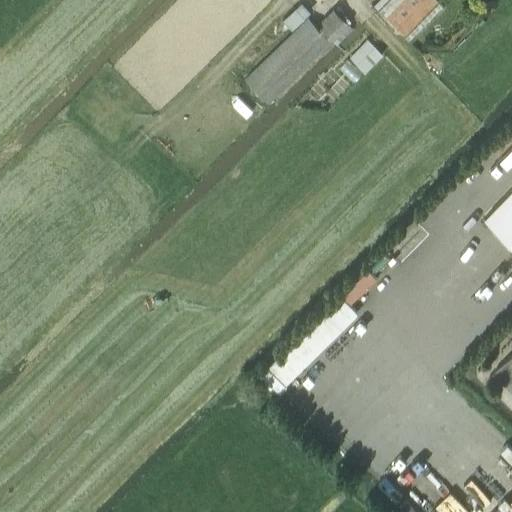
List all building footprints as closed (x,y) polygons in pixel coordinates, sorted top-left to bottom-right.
[(401,0),(385,17),(403,34),(435,0),(401,0)] [(308,17),(244,78),(267,102),(340,32),(345,36),(353,28),(333,7),(316,25),(308,17)] [(368,39),(350,57),(365,71),(382,53),(368,39)] [(511,243),(511,189),(485,217),(511,243)] [(511,352),(492,373),(511,392),(511,352)]
